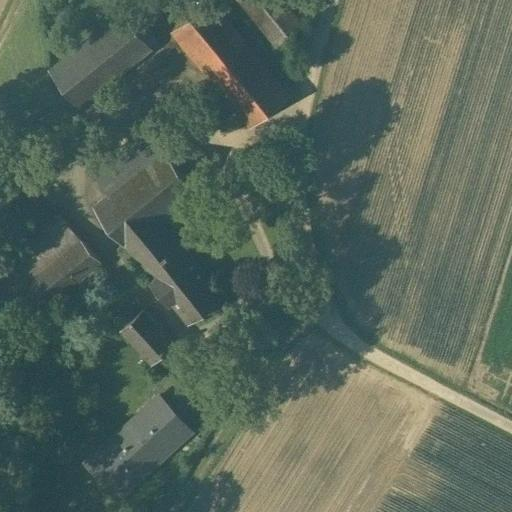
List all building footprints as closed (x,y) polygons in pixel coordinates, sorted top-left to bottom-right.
[(288,96),(210,0),(209,0),(172,29),(250,126),(288,96)] [(302,25),(281,0),(239,0),(276,45),(302,25)] [(122,11),(50,69),(78,105),(151,47),(122,11)] [(145,128),(90,172),(108,194),(163,150),(145,128)] [(108,194),(94,205),(126,245),(158,218),(194,189),(163,150),(108,194)] [(99,260),(58,214),(0,260),(0,270),(36,311),(99,260)] [(158,218),(126,245),(153,279),(150,281),(168,303),(170,301),(188,322),(221,296),(158,218)] [(173,342),(142,308),(121,328),(152,361),(173,342)] [(158,397),(87,462),(118,496),(189,431),(158,397)]
